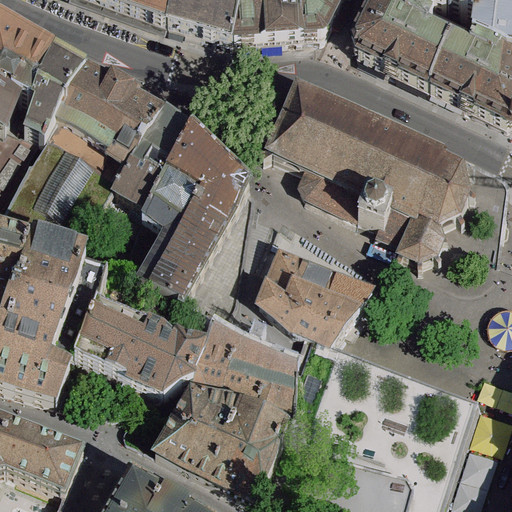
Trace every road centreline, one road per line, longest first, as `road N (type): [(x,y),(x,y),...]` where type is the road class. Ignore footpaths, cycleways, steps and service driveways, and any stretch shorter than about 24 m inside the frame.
road 1 (residential): [(0,1),(167,71),(323,79),(511,166)]
road 2 (residential): [(218,511),(111,455),(0,413)]
